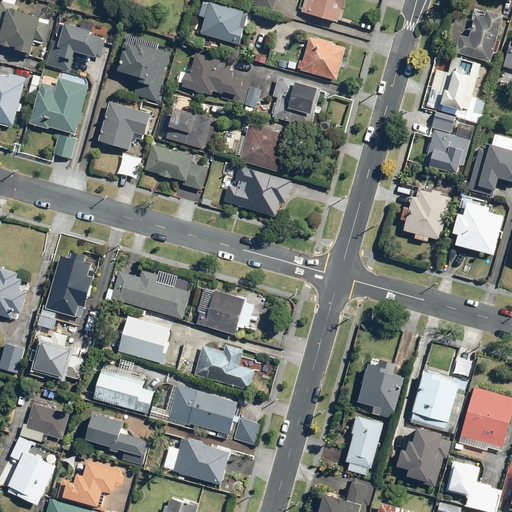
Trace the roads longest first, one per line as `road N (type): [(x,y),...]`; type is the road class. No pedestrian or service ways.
road 1 (residential): [(0,182),(340,276)]
road 2 (residential): [(340,276),(416,0)]
road 3 (residential): [(273,511),(340,276)]
road 4 (residential): [(340,276),(511,324)]
